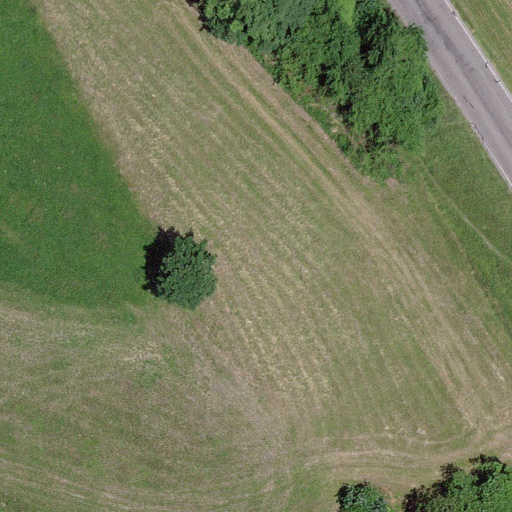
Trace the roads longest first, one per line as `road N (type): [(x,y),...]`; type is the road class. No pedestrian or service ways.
road 1 (track): [(265,0),(511,272)]
road 2 (tertiary): [(418,0),(511,142)]
